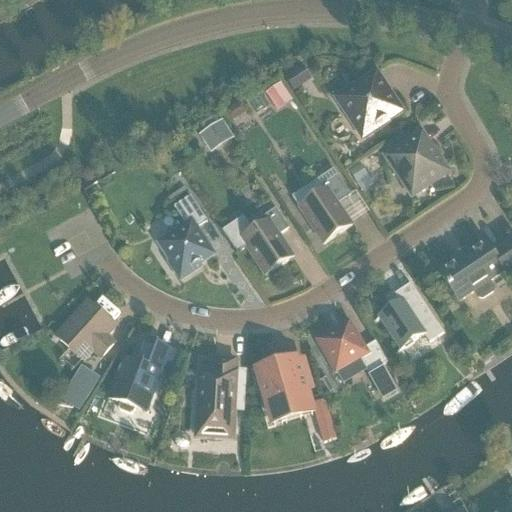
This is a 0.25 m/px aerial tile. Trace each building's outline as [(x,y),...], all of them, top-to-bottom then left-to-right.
[(302,68),(285,79),(293,92),(311,80),(302,68)] [(403,114),(376,74),(356,87),(357,89),(352,92),(351,91),(337,100),(348,117),(350,116),(358,128),(356,129),(363,140),(377,131),(376,126),(385,123),(387,122),(388,124),(403,114)] [(293,102),(281,84),(266,95),(278,112),(293,102)] [(248,113),(242,103),(225,113),(231,123),(248,113)] [(218,124),(213,118),(200,127),(205,133),(198,137),(210,156),(234,139),(222,121),(218,124)] [(412,199),(448,174),(422,134),(385,159),(412,199)] [(368,178),(360,166),(349,174),(357,185),(368,178)] [(352,228),(339,209),(337,206),(350,197),(337,177),(322,187),(326,193),(299,210),(324,247),(352,228)] [(207,223),(197,209),(190,198),(174,209),(186,227),(159,246),(171,264),(169,265),(180,282),(190,275),(189,274),(214,257),(196,230),(207,223)] [(269,223),(253,234),(243,219),(222,233),(237,255),(246,249),(265,278),(294,260),(279,237),(289,231),(276,211),(265,218),(269,223)] [(486,244),(439,274),(458,303),(474,293),(478,300),(483,301),(493,294),(494,290),(490,283),(504,273),(507,279),(511,276),(511,241),(493,254),(486,244)] [(411,286),(394,297),(400,305),(379,319),(401,352),(424,337),(430,345),(444,336),(411,286)] [(88,304),(57,339),(84,363),(93,352),(102,360),(114,346),(106,339),(115,328),(88,304)] [(349,325),(318,343),(336,374),(343,386),(344,386),(342,383),(365,369),(383,400),(396,392),(382,368),(388,364),(376,344),(364,350),(349,325)] [(121,405),(119,410),(120,413),(131,417),(134,416),(141,397),(149,400),(159,376),(165,378),(175,353),(145,342),(136,367),(128,364),(129,363),(128,362),(122,377),(119,376),(109,401),(121,405)] [(233,443),(237,374),(235,374),(236,362),(220,361),(220,373),(200,372),(198,407),(189,407),(188,420),(197,420),(197,442),(233,443)] [(301,365),(260,377),(273,420),(309,410),(304,392),(309,390),(301,365)] [(82,368),(61,401),(80,413),(101,381),(82,368)] [(326,380),(316,386),(323,399),(333,393),(326,380)] [(324,402),(315,405),(312,406),(315,416),(323,445),(336,441),(324,402)]
